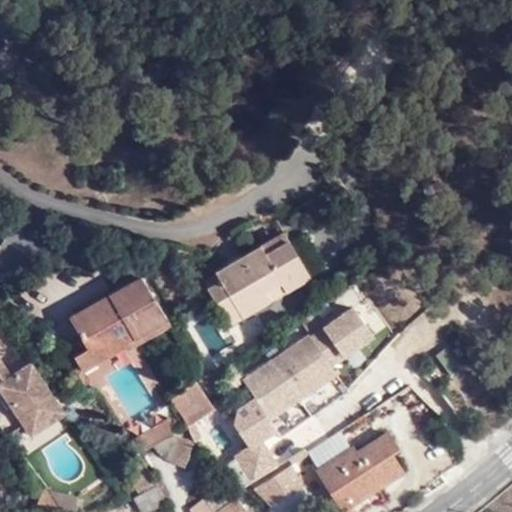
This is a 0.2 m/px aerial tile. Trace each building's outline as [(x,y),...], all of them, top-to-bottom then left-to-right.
[(288,240),(281,243),(308,269),(288,240)] [(308,276),(308,269),(281,243),(267,253),(260,246),(215,275),(220,282),(208,290),(230,324),(269,299),(264,292),(280,281),(286,289),(308,276)] [(70,314),(86,345),(89,350),(117,335),(122,344),(165,322),(139,276),(70,314)] [(269,299),(286,289),(280,281),(264,292),(269,299)] [(370,336),(384,328),(368,301),(355,308),(370,336)] [(309,333),(246,379),(273,418),(337,372),(309,333)] [(89,350),(86,345),(74,353),(80,365),(122,344),(117,335),(89,350)] [(0,381),(10,375),(0,358),(0,381)] [(34,361),(10,375),(0,381),(0,390),(24,428),(61,405),(34,361)] [(173,399),(183,419),(189,427),(217,409),(202,379),(192,385),(173,399)] [(278,433),(309,413),(303,403),(271,423),(278,433)] [(28,436),(66,413),(61,405),(24,428),(28,436)] [(318,470),(345,510),(404,471),(392,454),(400,449),(387,432),(345,461),(341,455),(318,470)] [(176,436),(173,436),(168,462),(184,467),(190,439),(176,436)] [(276,504),(282,511),(322,487),(302,456),(295,460),(298,464),(257,491),(272,507),(276,504)] [(135,486),(140,493),(157,484),(151,475),(135,486)] [(157,484),(140,493),(134,497),(142,511),(143,511),(166,499),(157,484)] [(49,492),(47,507),(77,511),(79,495),(49,492)] [(187,508),(190,511),(211,511),(213,511),(204,496),(187,508)] [(213,511),(211,511),(244,511),(234,498),(213,511)]
